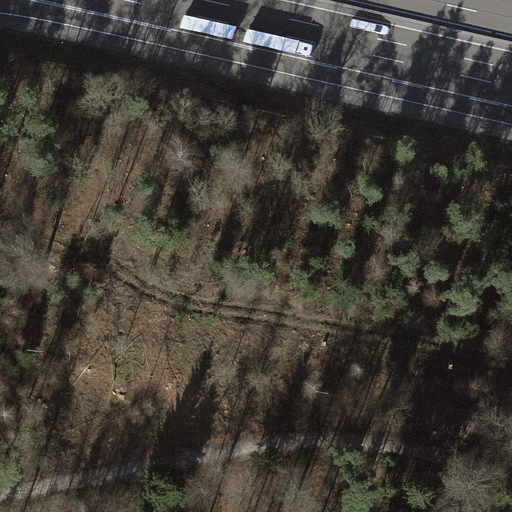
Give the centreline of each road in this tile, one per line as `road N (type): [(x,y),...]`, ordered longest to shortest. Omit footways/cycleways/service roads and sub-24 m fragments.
road 1 (track): [(511,471),(404,446),(309,441),(0,492)]
road 2 (motorway): [(177,3),(511,79)]
road 3 (motorway): [(0,1),(177,3)]
